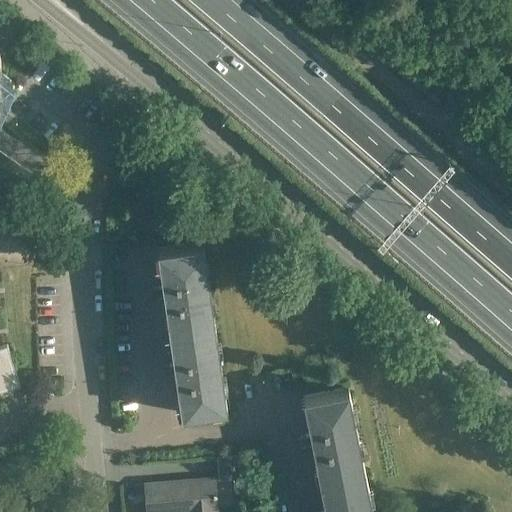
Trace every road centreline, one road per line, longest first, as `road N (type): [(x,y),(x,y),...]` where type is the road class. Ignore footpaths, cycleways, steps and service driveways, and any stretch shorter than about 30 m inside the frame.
road 1 (motorway): [(135,0),(511,322)]
road 2 (primary): [(511,401),(140,75)]
road 3 (residential): [(100,511),(88,400),(89,233),(140,75)]
road 4 (motorway): [(511,254),(219,0)]
road 5 (residential): [(511,177),(425,106),(475,55),(511,41)]
